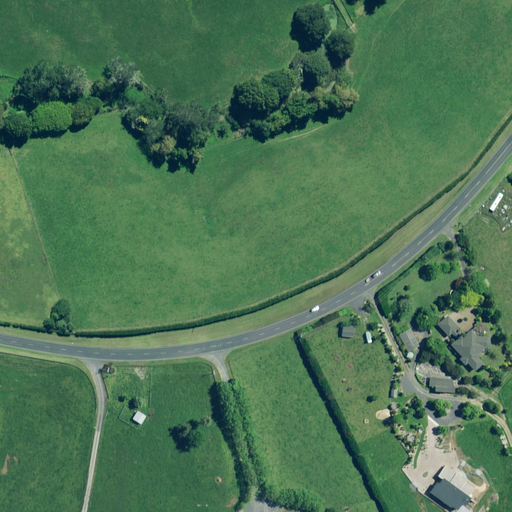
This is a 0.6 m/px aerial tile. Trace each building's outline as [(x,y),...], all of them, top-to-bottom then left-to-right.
[(482,362),(478,358),(481,355),(479,352),(490,343),(489,337),(475,336),(470,330),(461,338),(454,331),(458,327),(447,315),(436,324),(448,336),(451,333),(456,339),(449,345),(460,357),(458,359),(464,365),(466,363),(473,370),(482,362)] [(353,325),(342,325),(341,336),(353,337),(353,325)] [(419,346),(409,328),(398,334),(407,352),(419,346)] [(364,353),(347,340),(339,350),(355,364),(364,353)] [(454,379),(430,377),(429,386),(435,386),(434,391),(452,392),(454,379)] [(145,416),(136,411),(131,419),(140,424),(145,416)] [(433,438),(428,429),(421,432),(426,442),(433,438)] [(412,443),(414,436),(407,434),(405,441),(412,443)]
